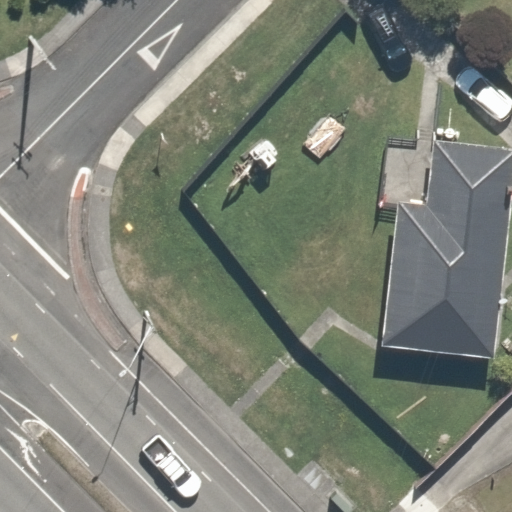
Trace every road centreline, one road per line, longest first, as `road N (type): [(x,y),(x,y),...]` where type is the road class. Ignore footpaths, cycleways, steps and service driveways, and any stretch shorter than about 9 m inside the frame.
road 1 (secondary): [(0,272),(236,511)]
road 2 (residential): [(0,179),(177,0)]
